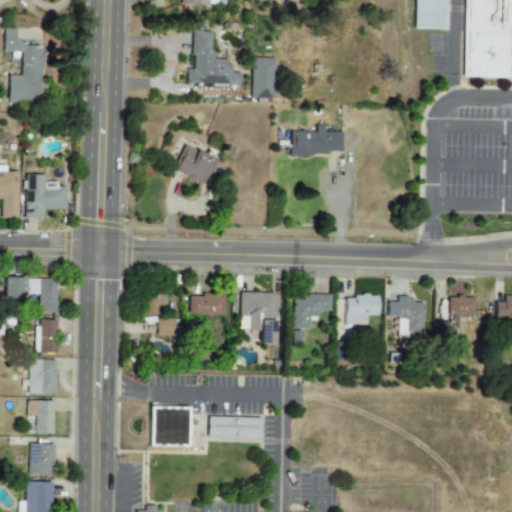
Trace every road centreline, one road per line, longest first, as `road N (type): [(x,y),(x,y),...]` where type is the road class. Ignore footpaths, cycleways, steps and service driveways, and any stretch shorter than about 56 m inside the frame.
road 1 (tertiary): [(446,264),(97,251)]
road 2 (primary): [(97,251),(93,511)]
road 3 (primary): [(103,0),(97,251)]
